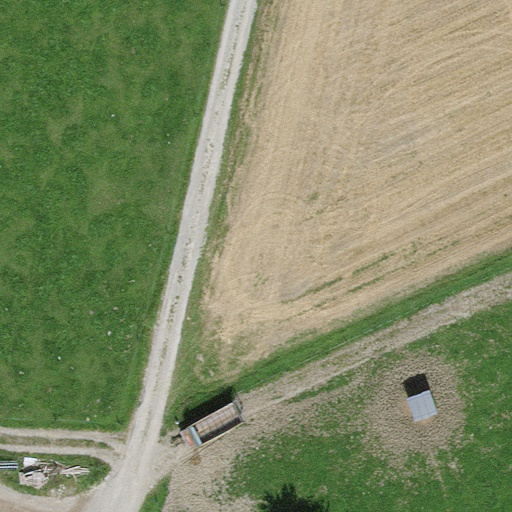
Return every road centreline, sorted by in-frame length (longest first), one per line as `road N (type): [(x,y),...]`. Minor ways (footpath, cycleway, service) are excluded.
road 1 (track): [(249,0),(135,511)]
road 2 (track): [(139,494),(198,432),(511,289)]
